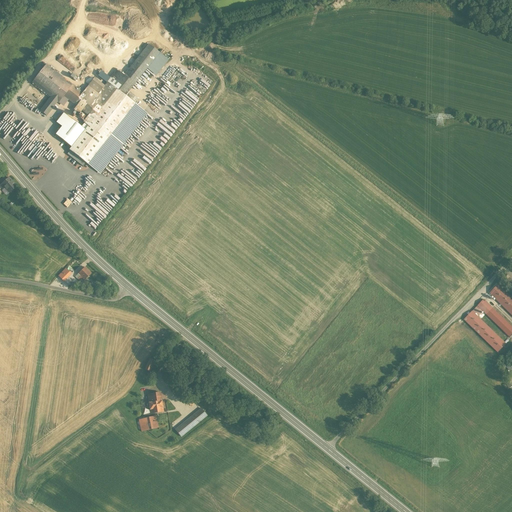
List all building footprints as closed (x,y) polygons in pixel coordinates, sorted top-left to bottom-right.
[(98,94),(88,86),(82,93),(46,65),(32,82),(51,97),(40,111),(46,116),(57,102),(58,103),(59,102),(64,96),(68,99),(77,106),(82,110),(88,115),(83,122),(84,122),(83,123),(84,123),(88,126),(71,147),(69,150),(70,151),(85,163),(87,164),(135,104),(134,103),(130,100),(125,96),(128,92),(146,68),(159,53),(148,44),(124,76),(117,70),(104,86),(98,94)] [(169,60),(159,53),(146,68),(156,76),(169,60)] [(88,86),(98,94),(104,86),(94,78),(88,86)] [(68,99),(64,96),(59,102),(64,105),(68,99)] [(135,104),(87,164),(100,174),(115,154),(114,153),(112,151),(115,147),(113,145),(118,139),(120,141),(122,138),(125,140),(126,141),(147,114),(135,104)] [(175,114),(173,119),(185,122),(187,114),(190,115),(191,108),(184,106),(184,109),(186,110),(185,114),(182,113),(182,116),(175,114)] [(71,147),(88,126),(84,123),(81,127),(63,113),(57,121),(63,125),(55,135),(71,147)] [(115,147),(112,151),(114,153),(125,140),(122,138),(120,141),(118,139),(113,145),(115,147)] [(159,139),(157,142),(163,148),(166,145),(159,139)] [(85,163),(70,151),(67,154),(83,166),(85,163)] [(143,174),(145,170),(131,160),(128,163),(143,174)] [(17,187),(9,178),(0,185),(0,186),(3,189),(5,188),(10,193),(17,187)] [(113,196),(111,198),(118,204),(120,202),(113,196)] [(88,222),(94,229),(97,225),(99,227),(104,222),(101,218),(98,221),(96,219),(93,221),(91,219),(88,222)] [(91,274),(84,267),(78,274),(80,276),(77,279),(79,281),(82,278),(84,280),(91,274)] [(511,298),(498,285),(490,293),(511,315),(511,298)] [(511,337),(511,327),(483,300),(478,306),(481,309),(511,338),(511,337)] [(478,306),(472,312),(475,314),(481,309),(478,306)] [(475,314),(472,312),(472,311),(464,320),(498,352),(506,344),(475,314)] [(150,359),(145,369),(149,372),(154,361),(150,359)] [(160,393),(147,395),(149,403),(161,401),(160,393)] [(161,401),(149,403),(151,414),(163,412),(161,401)] [(201,408),(186,421),(192,428),(207,415),(201,408)] [(156,416),(139,420),(141,432),(158,428),(156,416)] [(186,421),(175,430),(181,437),(192,428),(186,421)]
